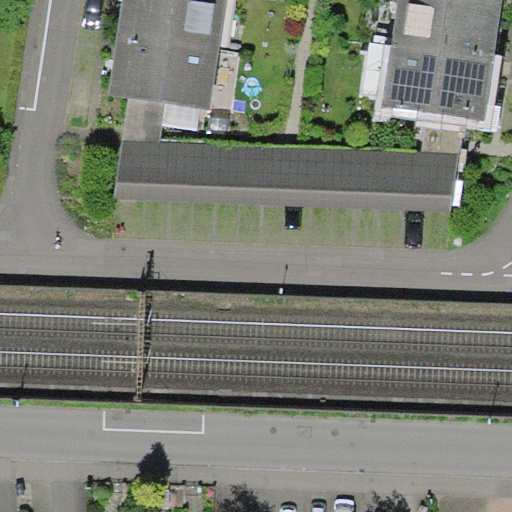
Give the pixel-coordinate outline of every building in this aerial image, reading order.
[(226,0),(122,0),(117,32),(219,46),(226,0)] [(499,32),(503,5),(470,0),(398,0),(391,46),(494,61),(499,32)] [(219,46),(117,32),(114,52),(108,93),(130,96),(166,102),(210,108),(219,46)] [(490,89),(494,61),(391,46),(382,107),(485,122),(490,89)] [(160,142),(166,102),(130,96),(122,141),(160,142)] [(160,142),(122,141),(114,198),(449,210),(456,153),(160,142)]
